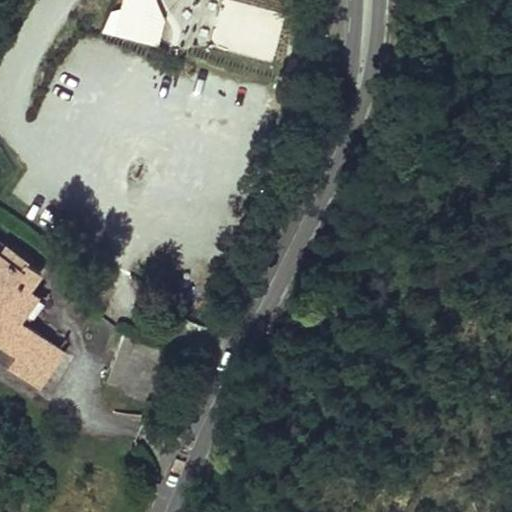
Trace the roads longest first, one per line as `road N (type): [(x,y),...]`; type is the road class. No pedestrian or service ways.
road 1 (secondary): [(167,511),(216,391),(320,189),(357,81),(366,0)]
road 2 (unknown): [(231,364),(118,306),(130,226),(174,149)]
